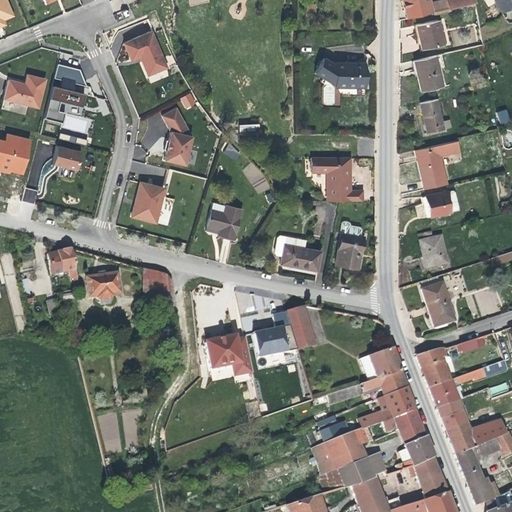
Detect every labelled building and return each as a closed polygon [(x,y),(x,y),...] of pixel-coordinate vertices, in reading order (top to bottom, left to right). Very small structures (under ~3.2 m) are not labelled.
[(401,0),(405,18),(430,12),(428,4),(427,0),(401,0)] [(446,0),(445,0),(428,4),(430,12),(448,8),(446,0)] [(446,0),(448,8),(463,5),(461,0),(446,0)] [(511,0),(493,0),(501,14),(511,7),(511,0)] [(437,20),(416,25),(422,49),(443,45),(437,20)] [(143,61),(141,62),(147,76),(166,68),(151,32),(123,44),(130,61),(139,57),(141,57),(143,61)] [(364,64),(334,65),(323,54),(313,66),(334,85),(364,85),(364,64)] [(434,55),(413,60),(420,92),(441,86),(434,55)] [(51,86),(42,119),(61,124),(64,113),(57,111),(59,102),(80,107),(83,95),(71,92),(73,84),(85,87),(78,70),(56,64),(53,78),(60,80),(58,88),(51,86)] [(8,81),(3,100),(37,109),(44,80),(26,75),(24,87),(19,86),(20,84),(8,81)] [(179,99),(186,110),(197,103),(190,92),(179,99)] [(435,99),(419,102),(426,133),(442,129),(441,121),(435,99)] [(511,119),(507,107),(499,110),(503,122),(511,119)] [(167,141),(165,151),(163,161),(184,166),(190,137),(175,108),(161,116),(169,132),(167,141)] [(441,121),(442,129),(450,127),(448,120),(441,121)] [(257,134),(257,124),(237,124),(238,135),(257,134)] [(0,171),(24,177),(33,140),(7,134),(5,140),(0,139),(0,171)] [(456,141),(450,142),(453,153),(459,152),(456,141)] [(450,142),(414,151),(422,189),(447,184),(440,157),(453,153),(450,142)] [(223,154),(236,159),(240,150),(227,144),(223,154)] [(56,147),(51,164),(75,171),(80,153),(56,147)] [(350,191),(350,158),(310,158),(310,172),(327,172),(327,200),(338,200),(362,201),(362,191),(350,191)] [(259,180),(263,176),(250,163),(241,172),(260,192),(266,186),(259,180)] [(164,189),(139,183),(130,217),(155,223),(164,189)] [(443,192),(447,212),(453,211),(455,208),(452,193),(449,191),(443,192)] [(426,217),(447,212),(443,192),(422,197),(426,217)] [(219,229),(217,235),(233,240),(240,208),(212,201),(206,226),(219,229)] [(340,233),(334,264),(357,268),(363,237),(359,236),(360,230),(358,227),(349,225),(349,223),(348,221),(343,220),(340,223),(338,232),(340,233)] [(204,232),(217,235),(219,229),(206,226),(204,232)] [(430,238),(438,236),(437,229),(429,231),(430,238)] [(429,231),(416,234),(423,267),(444,263),(438,236),(430,238),(429,231)] [(276,254),(281,255),(279,264),(317,271),(320,251),(304,248),(283,244),(284,237),(279,236),(277,238),(274,252),(276,254)] [(283,244),(304,248),(305,240),(284,237),(283,244)] [(70,249),(47,252),(51,275),(68,271),(70,279),(73,279),(75,290),(78,290),(70,249)] [(511,260),(511,251),(500,256),(502,263),(511,260)] [(500,256),(490,259),(493,266),(502,263),(500,256)] [(160,306),(172,304),(169,282),(163,275),(142,269),(143,293),(159,292),(160,306)] [(100,301),(109,299),(112,296),(112,294),(119,293),(117,273),(83,277),(83,278),(81,278),(82,284),(84,284),(84,285),(87,284),(89,297),(96,296),(96,297),(100,301)] [(420,290),(432,327),(453,321),(441,283),(420,290)] [(55,298),(46,300),(48,313),(57,311),(55,298)] [(290,330),(308,325),(303,307),(284,313),(290,330)] [(296,350),(290,330),(284,313),(284,312),(271,315),(273,328),(251,332),(257,358),(296,350)] [(290,330),(296,350),(314,345),(308,325),(290,330)] [(251,372),(244,338),(234,340),(233,337),(225,339),(224,338),(223,338),(214,340),(212,341),(212,342),(204,344),(211,378),(212,381),(218,379),(234,376),(231,365),(239,363),(241,374),(251,372)] [(473,340),(458,344),(462,355),(476,350),(473,340)] [(374,380),(400,371),(395,360),(391,348),(366,357),(374,380)] [(440,359),(436,349),(415,355),(414,357),(420,373),(426,389),(449,380),(440,359)] [(441,350),(436,349),(440,359),(446,356),(444,349),(441,350)] [(366,382),(374,380),(366,357),(358,360),(366,382)] [(503,361),(481,369),(485,377),(506,369),(503,361)] [(449,380),(426,389),(432,403),(434,409),(455,401),(460,399),(457,392),(459,391),(456,384),(472,379),(473,381),(485,377),(481,369),(449,380)] [(379,386),(380,389),(383,396),(406,388),(403,381),(402,377),(400,371),(374,380),(366,382),(312,400),(314,406),(327,402),(327,403),(361,392),(379,386)] [(507,383),(490,387),(491,395),(509,391),(507,383)] [(362,396),(380,389),(379,386),(361,392),(362,396)] [(359,430),(364,428),(379,422),(393,417),(414,410),(411,402),(406,388),(383,396),(375,399),(380,412),(356,421),(359,430)] [(460,399),(455,401),(463,422),(468,420),(460,399)] [(455,401),(434,409),(436,414),(438,419),(442,430),(443,430),(444,430),(464,423),(463,423),(463,422),(455,401)] [(394,464),(396,469),(404,466),(432,456),(428,447),(424,436),(420,425),(418,421),(414,410),(393,417),(379,422),(383,431),(395,426),(396,429),(405,450),(408,459),(404,460),(394,464)] [(314,417),(316,423),(328,418),(326,412),(314,417)] [(464,423),(444,430),(446,437),(448,443),(453,455),(472,447),(501,434),(504,433),(499,421),(484,426),(483,425),(466,430),(464,423)] [(338,425),(342,437),(348,434),(344,423),(338,425)] [(319,432),(323,444),(342,437),(338,425),(319,432)] [(317,464),(322,493),(348,486),(370,477),(369,474),(382,469),(376,452),(362,457),(358,444),(364,442),(364,440),(365,439),(367,435),(364,428),(359,430),(348,434),(342,437),(323,444),(310,448),(317,464)] [(472,447),(453,455),(462,478),(463,482),(465,485),(473,506),(480,503),(493,499),(489,490),(485,480),(480,480),(477,471),(473,462),(476,460),(475,458),(480,455),(481,457),(495,451),(499,459),(511,452),(511,446),(506,433),(504,433),(501,434),(472,447)] [(423,500),(446,492),(436,467),(432,456),(404,466),(407,475),(413,474),(423,500)] [(352,496),(357,511),(382,511),(380,505),(370,477),(348,486),(352,496)] [(318,495),(321,506),(352,496),(348,486),(322,493),(318,495)] [(388,511),(453,511),(450,505),(446,492),(423,500),(400,508),(391,511),(388,511)] [(284,506),(286,511),(323,511),(321,506),(318,495),(284,506)] [(380,505),(382,511),(388,511),(391,511),(400,508),(397,499),(380,505)] [(482,509),(483,511),(511,511),(511,503),(497,509),(493,499),(480,503),(482,509)]
